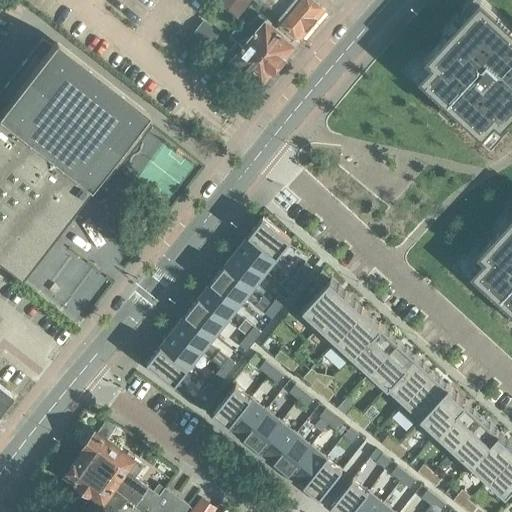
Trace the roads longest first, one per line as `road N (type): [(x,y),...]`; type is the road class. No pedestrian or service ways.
road 1 (residential): [(262,149),(511,374)]
road 2 (tertiary): [(262,149),(80,374)]
road 3 (residential): [(273,511),(80,374)]
road 4 (tertiary): [(392,0),(262,149)]
road 5 (tertiary): [(80,374),(0,475)]
